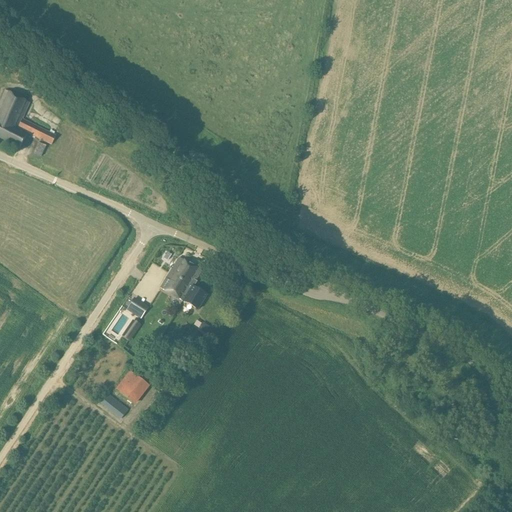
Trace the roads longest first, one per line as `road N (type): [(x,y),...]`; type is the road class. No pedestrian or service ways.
road 1 (unclassified): [(337,292),(253,247),(155,151),(0,40)]
road 2 (unclassified): [(0,461),(157,225)]
road 3 (unclassified): [(511,403),(468,355),(337,292)]
road 4 (unclassified): [(337,292),(311,291),(157,225)]
road 5 (unclassified): [(157,225),(0,155)]
